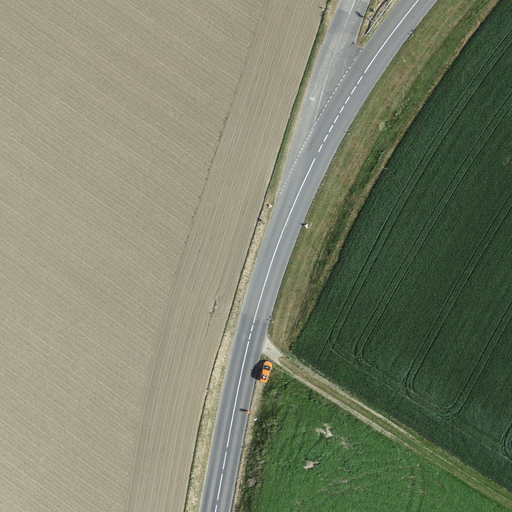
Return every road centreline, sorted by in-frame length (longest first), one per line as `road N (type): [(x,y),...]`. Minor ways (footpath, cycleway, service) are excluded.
road 1 (tertiary): [(215,511),(255,313),(314,159)]
road 2 (tertiary): [(314,159),(418,0)]
road 3 (tertiary): [(355,0),(322,90),(314,159)]
